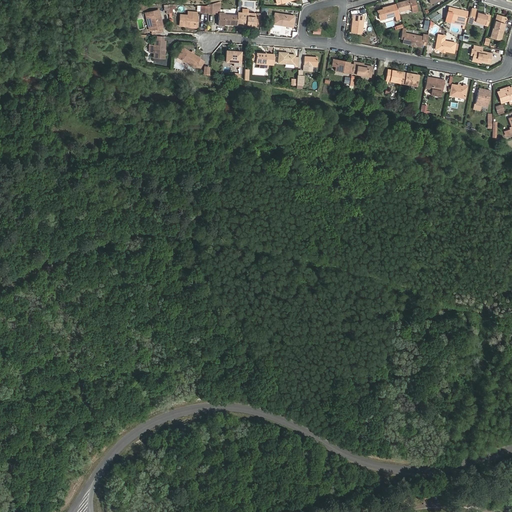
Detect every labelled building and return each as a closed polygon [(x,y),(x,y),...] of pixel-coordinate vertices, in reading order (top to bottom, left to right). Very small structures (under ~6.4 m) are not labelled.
[(417,10),(414,0),(408,0),(396,3),(396,4),(398,12),(411,8),(412,12),(417,10)] [(384,7),(385,8),(377,11),(380,20),(395,15),(396,20),(400,19),(398,12),(396,4),(384,7)] [(450,22),(450,18),(465,22),(468,11),(453,8),(452,12),(447,11),(445,21),(450,22)] [(487,26),(490,15),(476,11),(476,10),(472,8),(468,22),(472,23),(472,21),(487,26)] [(150,31),(151,31),(152,34),(163,31),(162,27),(163,27),(159,10),(146,13),(150,31)] [(241,25),(255,26),(256,14),(238,12),(238,15),(237,21),(237,25),(237,26),(241,26),(241,25)] [(237,21),(238,15),(225,14),(225,13),(219,13),(218,25),(225,26),(225,24),(237,25),(237,21)] [(275,13),(273,24),(293,27),(294,16),(275,13)] [(180,15),(179,25),(194,27),(195,16),(188,15),(180,15)] [(364,16),(353,15),(351,32),(362,34),(364,16)] [(506,17),(497,15),(491,37),(501,40),(503,32),(501,32),(506,17)] [(421,47),(422,44),(426,45),(427,35),(423,34),(423,37),(405,33),(403,43),(411,45),(414,43),(416,46),(421,47)] [(438,35),(435,49),(454,52),(455,43),(444,41),(445,36),(438,35)] [(154,51),(154,53),(164,54),(165,41),(163,41),(160,41),(157,40),(155,40),(154,45),(149,44),(149,50),(154,51)] [(474,46),(473,49),(475,50),(472,59),(489,63),(491,53),(482,51),(482,47),(474,46)] [(183,48),(177,57),(194,67),(200,69),(205,61),(183,48)] [(233,66),(240,66),(241,52),(226,51),(226,62),(234,62),(233,66)] [(279,52),(278,63),(285,64),(294,64),(294,66),(298,66),(299,57),(295,57),(295,55),(288,54),(288,53),(279,52)] [(255,60),(255,63),(260,63),(265,64),(268,64),(273,64),(274,54),(256,53),(255,60)] [(318,57),(304,56),(304,70),(312,71),(312,66),(317,66),(318,57)] [(352,71),(353,64),(349,64),(350,62),(343,61),(343,63),(337,61),(336,66),(335,70),(351,73),(352,71)] [(371,77),(373,67),(353,63),(353,64),(352,71),(351,73),(371,77)] [(388,70),(386,80),(400,83),(402,72),(388,70)] [(402,72),(400,83),(417,86),(419,75),(402,72)] [(435,80),(435,78),(427,77),(425,88),(432,89),(431,94),(439,96),(440,91),(442,81),(435,80)] [(444,80),(435,78),(435,80),(442,81),(440,91),(442,91),(444,80)] [(463,86),(451,84),(449,95),(465,98),(467,86),(463,85),(463,86)] [(511,86),(497,92),(501,103),(511,99),(511,86)] [(491,91),(484,89),(483,90),(479,89),(475,104),(487,107),(491,91)]
